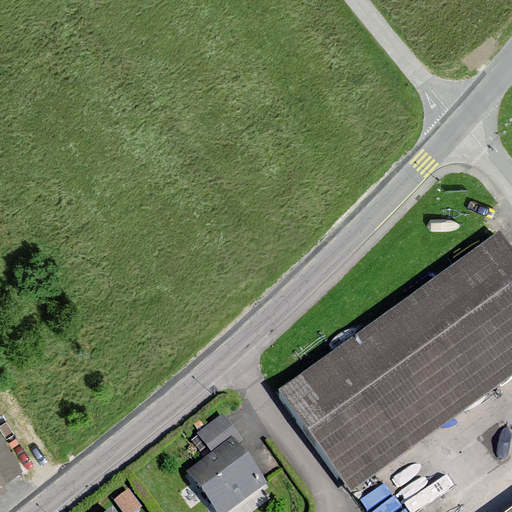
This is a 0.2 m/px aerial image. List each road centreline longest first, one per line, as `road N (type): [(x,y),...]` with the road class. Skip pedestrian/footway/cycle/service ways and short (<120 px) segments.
road 1 (tertiary): [(37,511),(320,269),(511,63)]
road 2 (track): [(511,185),(357,0)]
